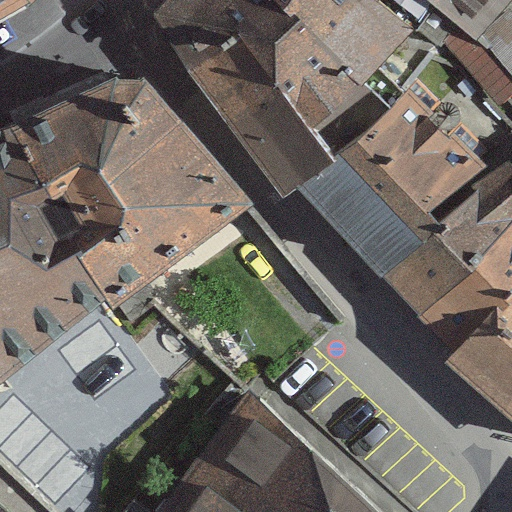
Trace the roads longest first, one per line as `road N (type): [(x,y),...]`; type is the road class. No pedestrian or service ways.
road 1 (residential): [(511,493),(490,446),(345,289),(115,3)]
road 2 (tertiary): [(115,3),(0,87)]
